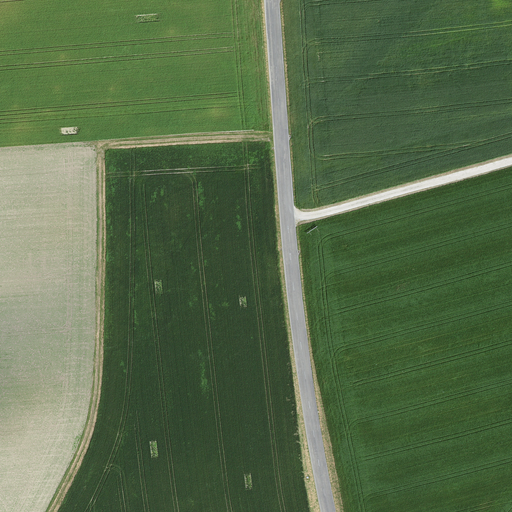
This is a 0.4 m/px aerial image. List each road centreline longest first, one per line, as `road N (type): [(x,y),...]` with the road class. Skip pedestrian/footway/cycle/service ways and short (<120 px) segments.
road 1 (tertiary): [(328,511),(292,279),(271,0)]
road 2 (track): [(511,160),(331,214),(287,217)]
